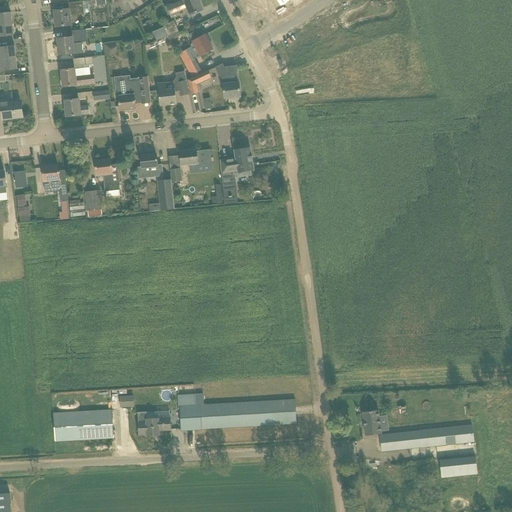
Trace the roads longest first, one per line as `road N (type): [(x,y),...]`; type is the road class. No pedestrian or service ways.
road 1 (track): [(331,450),(276,109)]
road 2 (unclassified): [(0,468),(331,450)]
road 3 (residential): [(44,138),(276,109),(248,46)]
road 4 (residential): [(44,138),(28,0)]
